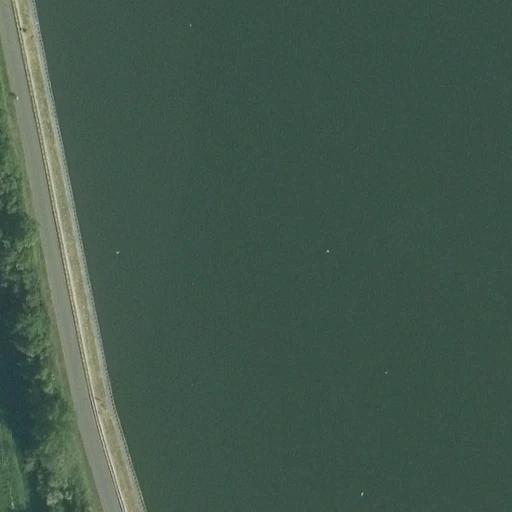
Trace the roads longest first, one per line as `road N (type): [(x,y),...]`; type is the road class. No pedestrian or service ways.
road 1 (trunk): [(511,109),(0,169)]
road 2 (trunk): [(0,246),(511,190)]
